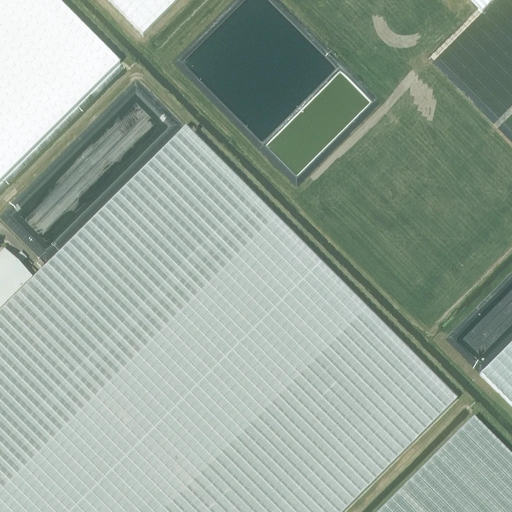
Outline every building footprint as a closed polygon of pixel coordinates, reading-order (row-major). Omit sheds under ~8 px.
[(0,0),(0,182),(120,64),(55,0),(0,0)] [(106,0),(143,36),(179,0),(106,0)] [(494,0),(469,0),(482,13),(494,0)] [(4,252),(0,255),(0,511),(344,511),(456,400),(185,128),(33,280),(4,252)] [(511,343),(480,375),(511,407),(511,343)] [(511,511),(511,455),(474,416),(377,511),(511,511)]
